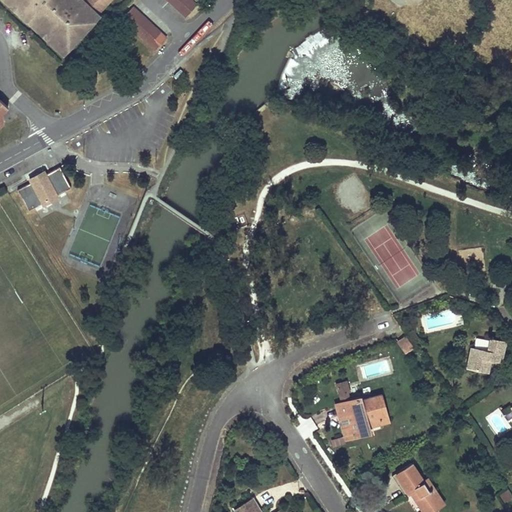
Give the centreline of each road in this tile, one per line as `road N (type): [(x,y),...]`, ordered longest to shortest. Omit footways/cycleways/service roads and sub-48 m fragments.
road 1 (residential): [(55,131),(139,87),(226,0)]
road 2 (residential): [(194,511),(220,415),(233,398),(263,384)]
road 3 (residential): [(263,384),(339,511)]
road 4 (residential): [(263,384),(289,360),(386,322)]
